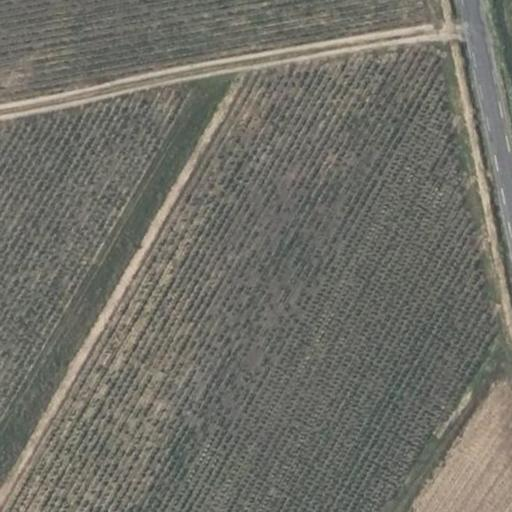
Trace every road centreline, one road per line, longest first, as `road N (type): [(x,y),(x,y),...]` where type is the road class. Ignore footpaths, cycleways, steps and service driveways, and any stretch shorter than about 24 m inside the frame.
road 1 (track): [(476,30),(0,117)]
road 2 (unclassified): [(470,0),(511,213)]
